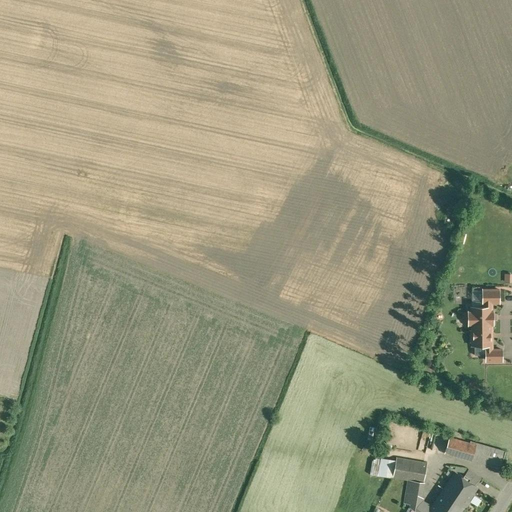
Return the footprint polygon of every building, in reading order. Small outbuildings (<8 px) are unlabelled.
[(485,302),(492,302),(500,302),(500,290),(483,290),(483,302),(485,302)] [(492,311),(492,302),(485,302),(485,306),(472,307),(472,312),(468,312),(468,324),(472,324),(472,331),(471,331),(471,341),(475,341),(475,355),(486,355),(486,350),(492,350),(492,339),(491,339),(491,332),(492,332),(492,324),(494,324),(494,311),(492,311)] [(492,350),(486,350),(486,355),(486,360),(503,360),(503,350),(492,350)] [(476,445),(450,437),(445,453),(472,461),(476,445)] [(427,463),(398,458),(394,477),(424,483),(427,463)] [(455,473),(433,508),(439,511),(461,511),(477,488),(455,473)]
